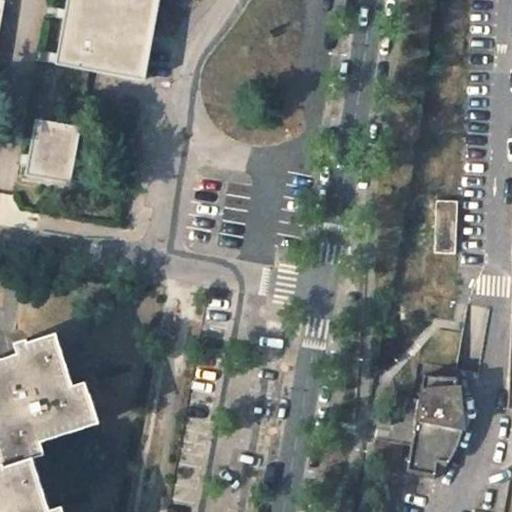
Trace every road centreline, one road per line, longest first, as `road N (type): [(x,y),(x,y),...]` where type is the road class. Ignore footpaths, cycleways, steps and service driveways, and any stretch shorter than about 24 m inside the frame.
road 1 (unclassified): [(327,290),(375,0)]
road 2 (residential): [(162,263),(192,44),(225,0)]
road 3 (unknown): [(251,277),(214,511)]
road 4 (unclassified): [(285,511),(327,290)]
road 5 (residential): [(327,290),(162,263)]
road 6 (residential): [(162,263),(0,236)]
